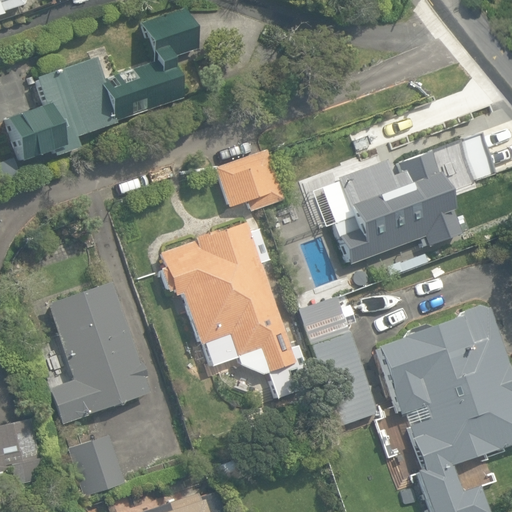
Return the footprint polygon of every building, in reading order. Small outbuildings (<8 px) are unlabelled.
[(0,0),(0,11),(17,6),(20,0),(0,0)] [(55,0),(62,21),(100,10),(96,0),(55,0)] [(0,123),(8,147),(13,164),(49,153),(50,157),(76,149),(72,139),(112,126),(110,120),(177,99),(165,61),(195,51),(182,9),(135,24),(148,64),(98,80),(91,58),(31,78),(40,107),(9,117),(0,119),(0,123)] [(242,202),(246,212),(280,201),(262,150),(210,167),(224,208),(242,202)] [(327,223),(342,266),(420,238),(424,248),(456,236),(426,152),(392,164),(393,166),(385,169),(382,161),(332,179),(340,201),(342,201),(347,215),(327,223)] [(264,373),(270,395),(296,386),(292,373),(300,370),(290,342),(284,343),(241,222),(191,239),(192,243),(156,254),(160,268),(156,270),(163,292),(168,291),(169,296),(176,294),(193,346),(205,342),(211,363),(231,357),(234,364),(257,375),(264,373)] [(44,388),(56,425),(146,395),(141,378),(142,378),(138,363),(135,364),(108,282),(42,304),(43,305),(68,380),(44,388)] [(372,413),(333,299),(291,313),(302,346),(304,346),(331,427),(372,413)] [(411,471),(425,511),(484,511),(474,484),(456,490),(448,467),(511,444),(511,388),(484,309),(482,310),(457,319),(427,329),(399,339),(370,349),(393,415),(421,405),(426,420),(407,427),(410,437),(407,438),(418,468),(411,471)] [(0,482),(4,482),(1,468),(36,460),(27,420),(0,426),(0,482)] [(65,449),(81,497),(122,483),(106,436),(100,438),(65,449)] [(208,467),(214,486),(240,478),(234,459),(208,467)] [(178,477),(183,491),(207,483),(202,469),(178,477)] [(140,511),(218,511),(212,493),(195,498),(194,494),(140,511)]
